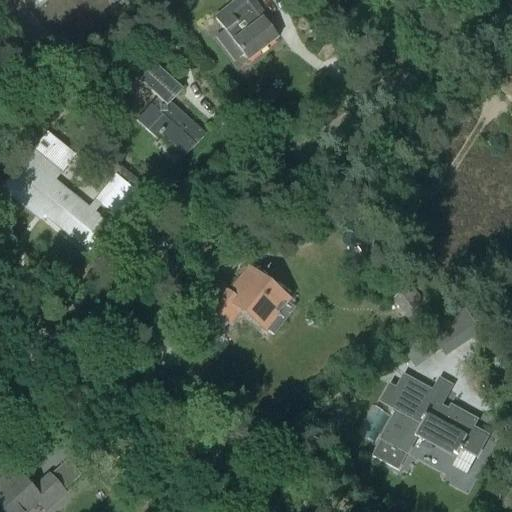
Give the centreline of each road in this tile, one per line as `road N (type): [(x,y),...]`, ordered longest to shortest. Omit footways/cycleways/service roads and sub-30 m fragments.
road 1 (residential): [(50,356),(398,82),(511,6)]
road 2 (residential): [(245,511),(50,356)]
